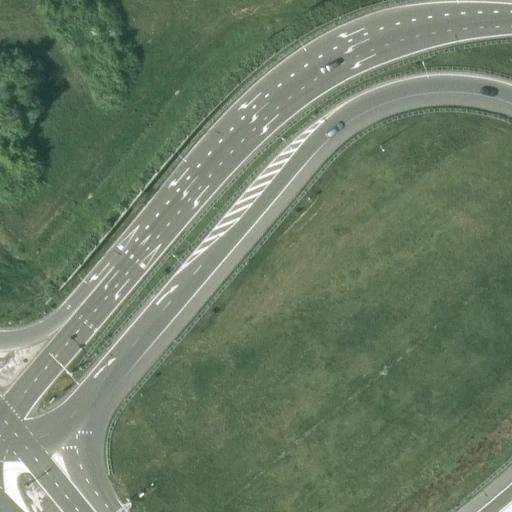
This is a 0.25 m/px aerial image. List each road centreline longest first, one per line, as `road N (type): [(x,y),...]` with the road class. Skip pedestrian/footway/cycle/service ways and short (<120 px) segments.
road 1 (motorway): [(79,406),(337,119),(414,86),(511,95)]
road 2 (motorway): [(511,18),(428,25),(322,64),(258,113),(82,319)]
road 3 (motorway): [(82,319),(2,418)]
